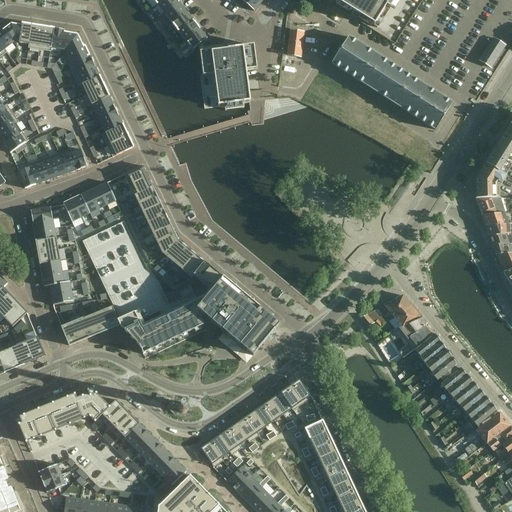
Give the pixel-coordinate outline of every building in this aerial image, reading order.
[(163,0),(157,5),(164,14),(179,3),(179,2),(177,0),(163,0)] [(240,0),(254,12),(261,3),(257,0),(240,0)] [(332,0),(377,28),(394,0),(332,0)] [(179,3),(164,14),(171,23),(186,12),(179,3)] [(171,23),(178,32),(193,21),(186,12),(171,23)] [(193,21),(178,32),(185,41),(200,30),(200,29),(193,20),(193,21)] [(1,28),(0,28),(0,44),(6,53),(7,53),(5,50),(16,41),(11,24),(3,31),(1,28)] [(22,26),(11,24),(16,41),(19,42),(19,43),(29,45),(28,49),(29,49),(33,26),(22,24),(22,26)] [(33,26),(29,49),(40,50),(43,27),(33,26)] [(43,27),(40,50),(50,52),(54,29),(43,27)] [(54,29),(50,52),(51,52),(51,49),(66,51),(78,35),(64,33),(65,31),(54,29)] [(200,30),(185,41),(192,50),(192,51),(199,45),(200,45),(207,39),(207,38),(207,39),(200,30)] [(286,57),(301,58),(305,33),(289,31),(286,57)] [(78,35),(66,51),(72,64),(69,66),(90,56),(85,46),(83,47),(78,35)] [(332,64),(427,125),(435,131),(452,104),(349,38),(332,64)] [(479,61),(491,68),(505,46),(493,39),(479,61)] [(214,76),(218,107),(250,103),(246,71),(257,70),(254,46),(200,53),(203,77),(214,76)] [(90,56),(69,66),(74,77),(95,67),(90,56)] [(95,67),(74,77),(79,87),(100,77),(95,67)] [(100,77),(79,87),(79,88),(82,86),(87,95),(83,96),(84,97),(105,87),(100,77)] [(105,87),(84,97),(88,107),(109,97),(105,87)] [(109,97),(88,107),(92,105),(96,115),(114,106),(109,97)] [(4,108),(0,110),(0,122),(13,114),(7,105),(4,107),(4,108)] [(114,106),(96,115),(101,124),(119,116),(114,106)] [(13,114),(0,122),(0,133),(1,135),(16,124),(16,125),(19,123),(13,114)] [(119,116),(101,124),(105,134),(102,135),(102,136),(123,126),(119,116)] [(511,121),(508,127),(476,179),(476,199),(500,199),(500,198),(496,198),(495,184),(498,181),(502,183),(506,176),(502,174),(511,157),(511,121)] [(16,124),(1,135),(6,143),(22,133),(21,132),(16,125),(16,124)] [(123,126),(102,136),(107,147),(128,137),(123,126)] [(6,143),(4,144),(10,153),(15,150),(19,147),(24,144),(29,141),(22,132),(21,132),(22,133),(6,143)] [(128,137),(107,147),(113,158),(134,148),(128,137)] [(70,150),(59,154),(66,175),(76,171),(70,154),(71,154),(70,150)] [(71,154),(70,154),(76,171),(87,168),(87,167),(87,166),(81,150),(71,154)] [(59,154),(49,158),(56,178),(66,175),(59,154)] [(49,158),(39,161),(46,182),(56,178),(49,158)] [(39,161),(28,165),(36,185),(46,182),(39,161)] [(28,165),(18,168),(20,173),(18,174),(20,181),(22,181),(25,189),(36,185),(28,165)] [(142,166),(124,175),(130,185),(148,177),(142,166)] [(148,177),(130,185),(134,196),(152,187),(148,177)] [(107,183),(98,188),(107,206),(116,202),(107,183)] [(152,187),(134,196),(139,204),(157,196),(152,187)] [(98,188),(89,192),(98,210),(107,206),(98,188)] [(89,192),(81,196),(90,214),(98,210),(89,192)] [(81,196),(72,200),(81,218),(90,214),(81,196)] [(157,196),(139,204),(143,213),(161,204),(157,196)] [(511,199),(500,199),(476,199),(482,216),(504,214),(511,213),(511,199)] [(72,200),(63,204),(72,223),(81,218),(72,200)] [(161,204),(143,213),(148,223),(166,215),(161,204)] [(51,208),(31,211),(33,223),(53,219),(51,208)] [(511,225),(511,213),(504,214),(482,216),(485,227),(511,225)] [(166,215),(148,223),(153,234),(171,225),(166,215)] [(53,219),(33,223),(34,233),(54,229),(53,219)] [(171,225),(153,234),(157,242),(175,234),(171,225)] [(511,225),(485,227),(489,236),(498,236),(506,236),(506,237),(511,236),(511,225)] [(54,229),(34,233),(36,242),(56,238),(54,229)] [(175,234),(157,242),(161,250),(166,255),(178,240),(175,234)] [(498,236),(489,236),(492,245),(511,244),(511,236),(506,237),(506,236),(498,236)] [(56,238),(36,242),(38,253),(58,250),(56,238)] [(166,255),(165,256),(174,263),(187,248),(178,240),(166,255)] [(511,244),(492,245),(496,255),(511,254),(511,244)] [(187,248),(174,263),(183,270),(196,255),(187,248)] [(58,250),(38,253),(40,264),(60,261),(58,250)] [(511,254),(496,255),(504,273),(511,269),(511,254)] [(196,255),(183,270),(192,278),(205,263),(196,255)] [(60,261),(40,264),(42,276),(62,272),(60,261)] [(133,310),(117,318),(120,325),(119,326),(142,346),(145,352),(204,325),(201,319),(206,317),(253,356),(279,324),(220,275),(205,263),(192,278),(207,291),(211,294),(209,297),(141,328),(133,310)] [(62,272),(42,276),(44,287),(50,286),(64,283),(62,272)] [(64,283),(50,286),(52,296),(72,292),(70,282),(64,283)] [(0,307),(11,297),(3,289),(0,291),(0,307)] [(72,292),(52,296),(53,306),(73,302),(72,292)] [(412,307),(403,296),(384,306),(391,314),(394,317),(395,319),(412,307)] [(11,297),(0,307),(0,314),(4,319),(19,305),(11,297)] [(19,305),(4,319),(13,328),(27,313),(19,305)] [(112,307),(102,311),(110,330),(119,326),(120,325),(117,318),(112,307)] [(422,318),(412,307),(395,319),(394,317),(388,322),(395,330),(403,328),(422,318)] [(102,311),(92,315),(100,334),(110,330),(102,311)] [(92,315),(82,320),(90,338),(100,334),(92,315)] [(366,328),(374,323),(366,316),(360,319),(366,328)] [(403,328),(395,330),(408,346),(399,353),(403,359),(411,353),(435,334),(432,331),(427,325),(422,318),(403,328)] [(82,320),(72,324),(80,342),(90,338),(82,320)] [(72,324),(61,328),(69,346),(80,342),(72,324)] [(497,411),(485,397),(481,392),(479,390),(467,375),(466,376),(460,369),(459,367),(456,365),(451,358),(444,349),(445,349),(440,343),(441,343),(434,335),(435,334),(411,353),(417,361),(422,368),(422,369),(428,376),(427,376),(434,384),(436,382),(437,384),(439,386),(437,387),(455,409),(456,408),(474,430),(497,411)] [(37,338),(27,342),(34,361),(45,356),(37,338)] [(27,342),(17,346),(24,365),(34,361),(27,342)] [(17,346),(7,350),(14,369),(24,365),(17,346)] [(0,353),(0,363),(4,373),(5,373),(14,369),(7,350),(0,353)] [(299,380),(290,387),(302,405),(312,398),(310,396),(310,395),(300,381),(299,380)] [(290,387),(281,393),(293,411),(302,405),(290,387)] [(22,423),(18,425),(19,426),(26,442),(25,442),(26,443),(27,443),(27,442),(33,440),(35,440),(34,438),(33,436),(88,414),(89,416),(89,417),(90,418),(91,418),(94,422),(95,423),(96,422),(102,415),(110,407),(109,407),(97,395),(96,393),(95,389),(94,388),(93,388),(89,390),(87,391),(88,392),(89,394),(83,396),(82,397),(77,399),(75,394),(74,395),(68,397),(66,398),(53,403),(52,404),(53,406),(40,411),(39,409),(37,410),(38,410),(24,415),(23,415),(23,416),(19,417),(22,423)] [(281,393),(272,399),(283,415),(292,409),(293,411),(281,393)] [(272,399),(263,405),(274,422),(283,415),(272,399)] [(110,407),(102,415),(109,423),(124,409),(116,400),(109,407),(110,407)] [(184,403),(182,403),(180,403),(179,404),(178,405),(177,407),(177,409),(177,410),(178,412),(179,413),(181,414),(183,414),(184,414),(186,413),(187,412),(188,410),(188,408),(188,406),(187,405),(186,404),(184,403)] [(166,407),(174,415),(177,411),(170,404),(166,407)] [(263,405),(254,412),(266,428),(274,422),(263,405)] [(124,409),(109,423),(117,430),(132,416),(124,409)] [(254,412),(245,418),(258,436),(259,436),(257,434),(266,428),(254,412)] [(499,414),(491,420),(476,432),(480,437),(463,449),(470,457),(478,451),(483,447),(487,444),(510,426),(499,414)] [(132,416),(117,430),(125,438),(139,424),(132,416)] [(245,418),(237,424),(249,442),(258,436),(245,418)] [(322,421),(305,429),(309,439),(306,440),(306,441),(327,431),(322,421)] [(139,424),(125,438),(131,445),(146,431),(139,424)] [(237,424),(228,430),(241,449),(241,448),(239,445),(247,440),(249,443),(249,442),(237,424)] [(511,437),(511,429),(510,426),(487,444),(493,452),(494,451),(511,437)] [(228,430),(219,436),(232,455),(241,449),(228,430)] [(146,431),(131,445),(136,450),(138,452),(152,437),(146,431)] [(327,431),(306,441),(311,451),(332,441),(327,431)] [(219,436),(210,442),(223,461),(221,458),(229,452),(231,455),(232,455),(219,436)] [(152,437),(138,452),(144,458),(159,444),(152,437)] [(511,451),(511,437),(494,451),(501,461),(511,451)] [(332,441),(311,451),(312,451),(316,460),(336,451),(332,441)] [(210,442),(201,449),(202,450),(211,464),(212,465),(214,467),(223,461),(210,442)] [(159,444),(144,458),(151,465),(166,451),(159,444)] [(0,446),(0,510),(10,507),(9,504),(17,501),(7,476),(13,474),(5,452),(3,453),(0,446)] [(166,451),(151,465),(158,472),(172,458),(166,451)] [(336,451),(316,460),(321,469),(320,470),(341,460),(336,451)] [(511,451),(501,461),(505,466),(511,460),(511,451)] [(172,458),(158,472),(165,479),(179,465),(172,458)] [(341,460),(320,470),(325,480),(346,470),(341,460)] [(57,465),(38,472),(43,483),(61,475),(57,465)] [(179,465),(165,479),(172,487),(187,472),(179,465)] [(242,467),(227,482),(236,492),(251,477),(242,467)] [(469,469),(467,471),(460,476),(464,481),(473,475),(469,469)] [(346,470),(325,480),(326,480),(330,489),(350,480),(346,470)] [(61,475),(43,483),(47,493),(66,485),(61,475)] [(484,475),(475,482),(479,489),(484,485),(482,482),(487,478),(484,475)] [(501,475),(492,482),(494,485),(503,479),(501,475)] [(158,507),(157,511),(225,511),(190,476),(158,507)] [(251,477),(236,492),(244,499),(246,501),(260,486),(251,477)] [(511,477),(510,479),(503,484),(511,495),(511,477)] [(350,480),(330,489),(330,490),(333,489),(337,498),(335,499),(355,490),(350,480)] [(260,486),(246,501),(255,510),(270,496),(260,486)] [(355,490),(335,499),(339,508),(338,509),(359,500),(355,490)] [(270,496),(255,510),(256,511),(271,511),(279,505),(270,496)] [(66,498),(64,511),(79,511),(81,500),(66,498)] [(81,500),(79,511),(93,511),(95,502),(81,500)] [(359,500),(338,509),(339,511),(358,511),(364,509),(359,500)] [(95,502),(93,511),(108,511),(109,504),(95,502)]
